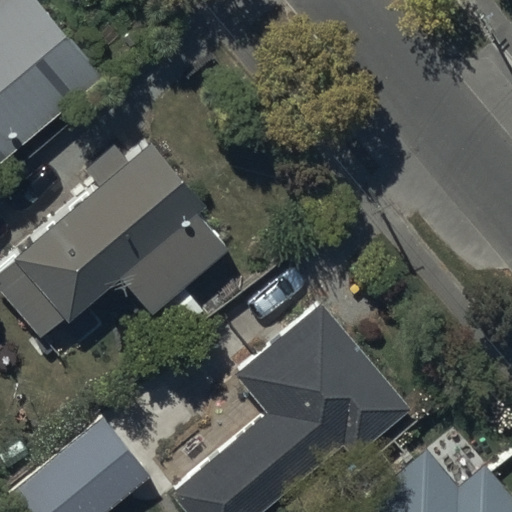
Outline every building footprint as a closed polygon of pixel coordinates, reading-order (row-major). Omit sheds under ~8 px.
[(0,0),(0,146),(94,69),(36,0),(0,0)] [(107,136),(79,160),(92,175),(6,249),(10,253),(0,261),(0,288),(35,329),(57,311),(60,315),(111,270),(145,309),(224,240),(192,203),(200,196),(143,131),(120,151),(107,136)] [(260,405),(164,485),(185,511),(243,511),(335,436),(345,448),(404,399),(315,294),(228,366),(260,405)] [(1,487),(21,511),(91,511),(144,470),(96,410),(1,487)] [(421,441),(335,511),(511,511),(511,496),(478,456),(452,478),(421,441)]
